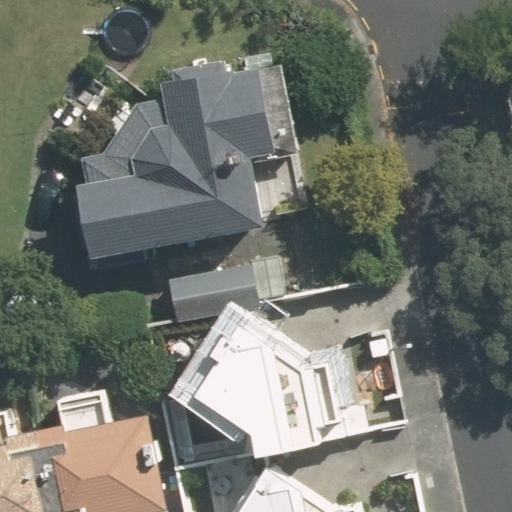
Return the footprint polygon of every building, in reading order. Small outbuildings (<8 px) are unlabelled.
[(172,100),(81,118),(94,180),(88,181),(103,253),(270,220),(256,150),(283,145),(270,80),(247,85),(243,66),(168,81),(172,100)] [(258,260),(175,274),(181,315),(265,301),(258,260)] [(342,427),(327,364),(255,318),(204,390),(267,434),(269,444),(342,427)] [(127,511),(179,501),(159,407),(115,417),(109,390),(64,400),(69,420),(17,431),(12,407),(0,409),(0,511),(127,511)] [(244,511),(355,511),(278,462),(244,511)]
